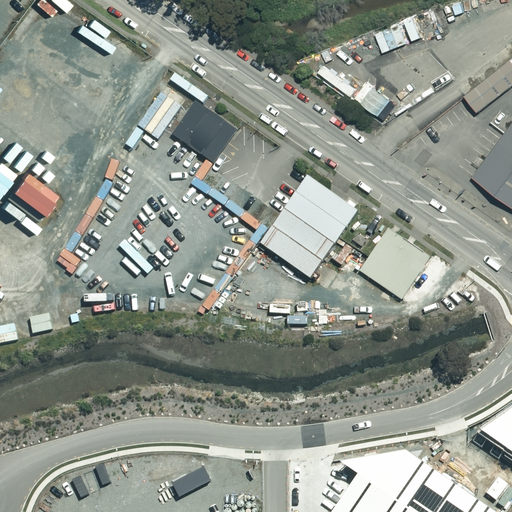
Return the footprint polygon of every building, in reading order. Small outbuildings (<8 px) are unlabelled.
[(411,32),(408,22),(396,26),(400,36),(411,32)] [(511,65),(467,98),(479,115),(511,90),(511,65)] [(397,106),(369,85),(357,101),(385,122),(397,106)] [(102,149),(20,87),(0,112),(0,124),(77,182),(102,149)] [(236,131),(195,101),(172,134),(213,163),(236,131)] [(511,135),(465,194),(511,231),(511,135)] [(358,211),(308,176),(260,244),(310,279),(358,211)] [(431,257),(389,229),(360,271),(402,300),(431,257)] [(449,264),(436,255),(429,264),(442,274),(449,264)] [(356,443),(335,419),(319,433),(340,457),(356,443)] [(340,462),(334,455),(314,470),(327,486),(359,461),(353,452),(340,462)] [(261,480),(256,477),(248,490),(238,484),(231,495),(245,504),(251,494),(278,511),(286,511),(306,481),(280,465),(272,477),(265,473),(261,480)] [(464,511),(452,499),(439,511),(464,511)]
